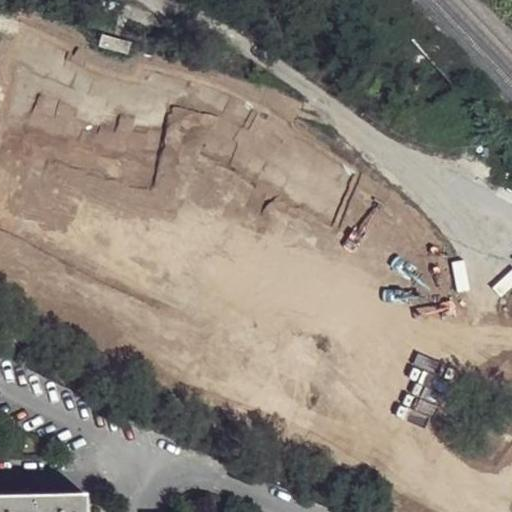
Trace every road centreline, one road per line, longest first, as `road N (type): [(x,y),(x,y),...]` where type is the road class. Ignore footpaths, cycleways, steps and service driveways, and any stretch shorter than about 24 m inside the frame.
road 1 (unclassified): [(162,0),(300,83),(487,223),(511,230)]
road 2 (unknown): [(487,223),(494,293),(447,460)]
